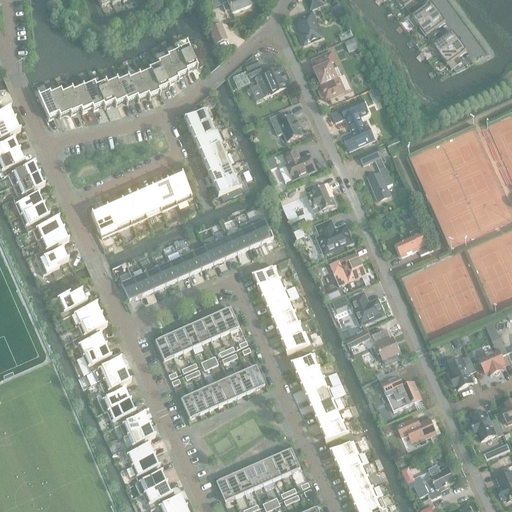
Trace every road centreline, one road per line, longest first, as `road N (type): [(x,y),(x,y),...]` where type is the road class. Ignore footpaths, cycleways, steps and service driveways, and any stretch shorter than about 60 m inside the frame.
road 1 (residential): [(447,410),(272,20)]
road 2 (residential): [(333,511),(234,288),(125,327)]
road 3 (residential): [(125,327),(207,511)]
road 4 (residential): [(163,117),(176,153),(69,201)]
road 5 (residential): [(272,20),(163,117)]
road 6 (residential): [(69,201),(125,327)]
road 7 (residential): [(163,117),(46,145)]
